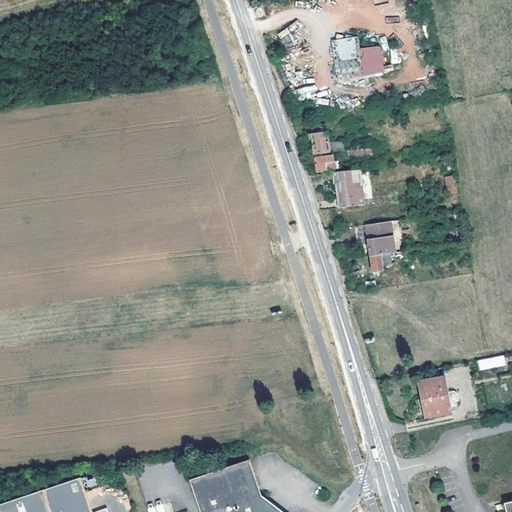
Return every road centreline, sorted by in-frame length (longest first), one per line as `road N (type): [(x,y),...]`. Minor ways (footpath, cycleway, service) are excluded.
road 1 (secondary): [(387,473),(237,0)]
road 2 (unknown): [(252,47),(332,18),(408,36)]
